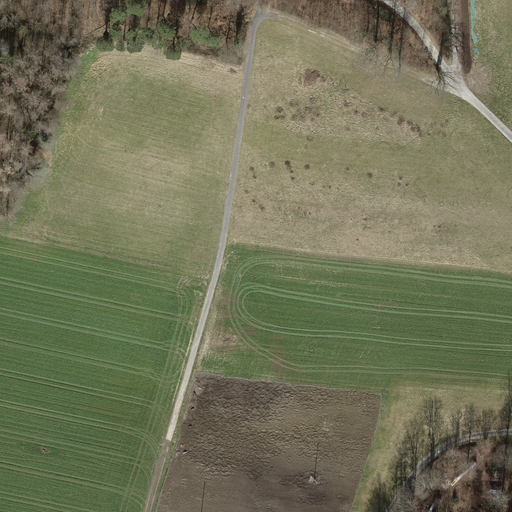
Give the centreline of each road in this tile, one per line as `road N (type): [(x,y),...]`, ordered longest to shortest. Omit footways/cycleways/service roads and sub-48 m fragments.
road 1 (track): [(151,511),(228,241),(260,13),(337,36),(461,92),(412,14),(393,0)]
road 2 (unclassified): [(390,511),(429,455),(461,440),(511,433)]
